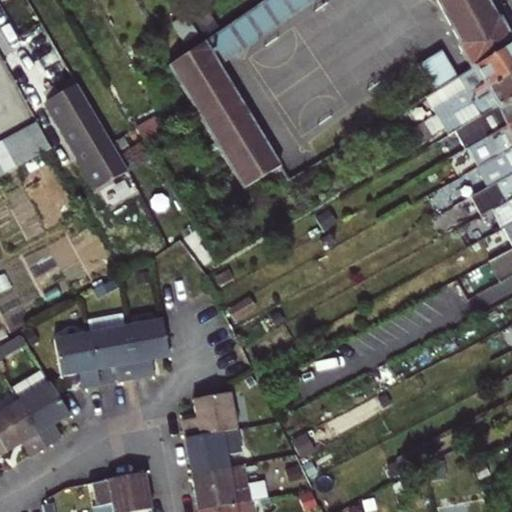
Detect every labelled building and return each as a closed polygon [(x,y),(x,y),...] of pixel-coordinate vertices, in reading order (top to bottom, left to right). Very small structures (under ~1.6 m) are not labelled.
[(265,0),(223,28),(232,43),(215,55),(220,64),(312,0),(265,0)] [(457,44),(470,70),(511,45),(511,37),(502,17),(498,19),(489,0),(436,0),(460,42),(457,44)] [(168,66),(198,115),(243,188),(281,167),(220,64),(215,55),(232,43),(223,28),(168,66)] [(423,143),(448,128),(443,119),(457,112),(454,105),(459,102),(462,108),(476,101),(474,97),(511,74),(511,45),(470,70),(455,79),(434,92),(427,96),(436,115),(414,128),(423,143)] [(418,65),(434,92),(455,79),(439,52),(418,65)] [(66,67),(36,84),(85,171),(116,154),(66,67)] [(472,121),(478,117),(498,105),(499,107),(511,99),(511,74),(474,97),(476,101),(462,108),(459,102),(454,105),(457,112),(443,119),(448,128),(451,133),(472,121)] [(487,137),(511,122),(511,99),(499,107),(498,105),(478,117),(487,137)] [(154,117),(137,127),(145,140),(162,130),(154,117)] [(0,175),(51,147),(37,121),(0,141),(0,175)] [(451,133),(447,135),(453,146),(478,131),(472,121),(451,133)] [(511,148),(511,122),(487,137),(496,157),(511,148)] [(423,143),(414,128),(404,133),(413,149),(423,143)] [(511,148),(496,157),(498,163),(511,155),(511,148)] [(511,197),(511,173),(496,183),(499,189),(487,197),(492,208),(511,197)] [(503,228),(511,222),(511,197),(492,208),(501,228),(503,228)] [(511,222),(503,228),(511,244),(511,222)] [(511,249),(490,261),(502,283),(511,277),(511,249)] [(162,320),(127,326),(137,379),(155,376),(152,360),(169,357),(162,320)] [(127,326),(92,333),(99,370),(115,367),(118,383),(137,379),(127,326)] [(99,370),(92,333),(54,340),(61,378),(80,374),(83,389),(102,386),(99,370)] [(8,344),(0,348),(0,360),(13,353),(8,344)] [(54,425),(71,415),(59,394),(45,370),(13,389),(20,402),(47,448),(63,438),(54,425)] [(238,428),(231,393),(195,400),(198,418),(183,421),(186,438),(238,428)] [(22,444),(30,458),(47,448),(20,402),(0,413),(0,439),(7,452),(22,444)] [(186,438),(192,474),(229,467),(227,454),(242,451),(238,428),(186,438)] [(406,474),(429,462),(432,460),(424,445),(397,458),(406,474)] [(192,474),(198,510),(251,500),(245,464),(229,467),(192,474)] [(146,472),(93,482),(97,505),(92,506),(93,511),(138,511),(154,509),(146,472)] [(198,510),(198,511),(253,511),(251,500),(198,510)]
